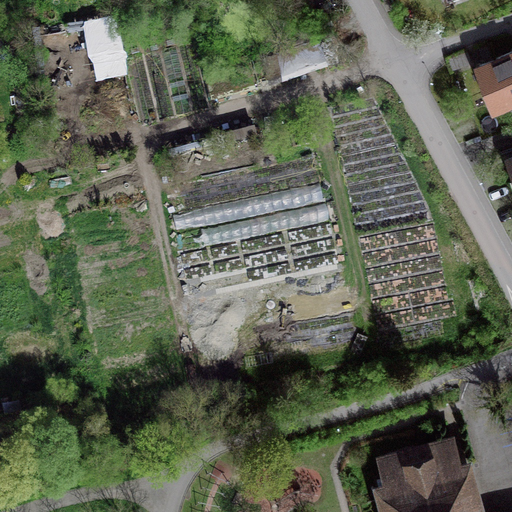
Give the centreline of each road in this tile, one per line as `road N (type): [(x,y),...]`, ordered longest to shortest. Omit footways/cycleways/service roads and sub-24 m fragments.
road 1 (residential): [(392,75),(511,288)]
road 2 (residential): [(511,32),(392,75)]
